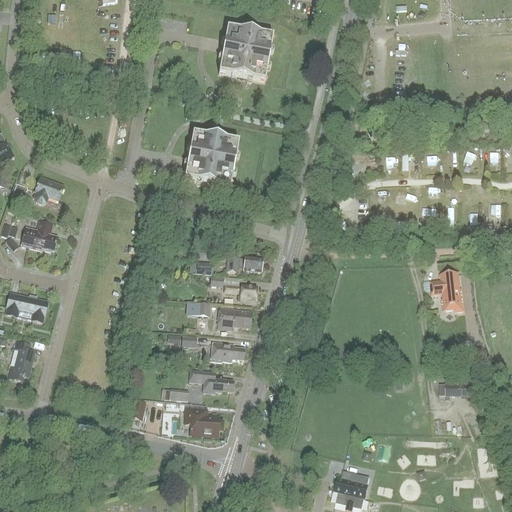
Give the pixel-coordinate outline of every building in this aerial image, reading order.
[(218,76),(264,84),(273,39),(227,30),(218,76)] [(193,136),(184,182),(230,190),(239,145),(193,136)] [(0,163),(2,168),(3,168),(2,166),(12,161),(13,163),(14,162),(1,137),(0,137),(0,163)] [(473,166),(477,156),(468,153),(464,163),(473,166)] [(64,190),(40,180),(34,195),(36,196),(34,201),(36,205),(41,207),(46,205),(48,200),(58,204),(64,190)] [(17,187),(11,201),(22,205),(27,191),(17,187)] [(26,230),(21,249),(41,254),(41,252),(53,255),(57,240),(49,238),(52,228),(40,225),(37,233),(26,230)] [(11,229),(5,226),(1,238),(8,240),(11,229)] [(14,253),(20,248),(12,239),(6,243),(14,253)] [(262,272),(263,269),(262,268),(262,262),(252,261),(252,259),(244,258),(244,261),(227,260),(226,275),(237,276),(237,269),(243,270),(243,273),(261,275),(261,273),(262,272)] [(211,278),(212,266),(190,264),(189,275),(195,276),(211,278)] [(454,314),(463,313),(461,291),(459,291),(458,275),(439,277),(439,283),(430,284),(431,298),(442,297),(443,301),(441,301),(443,313),(454,312),(454,314)] [(222,290),(223,281),(211,280),(210,288),(222,290)] [(256,290),(231,289),(224,289),(224,295),(240,296),(240,299),(238,299),(237,303),(239,304),(243,305),(245,302),(248,305),(255,305),(255,303),(256,290)] [(29,300),(18,298),(10,296),(6,311),(7,311),(5,317),(16,320),(18,313),(33,317),(31,323),(42,326),(43,319),(44,319),(47,305),(36,302),(37,299),(29,297),(29,300)] [(197,306),(197,311),(196,319),(208,319),(209,307),(197,306)] [(250,331),(251,315),(231,312),(232,312),(219,310),(217,331),(232,332),(232,329),(250,331)] [(168,345),(182,345),(182,336),(169,336),(168,345)] [(197,339),(183,338),(182,348),(197,349),(197,339)] [(19,352),(14,371),(12,370),(9,381),(22,384),(23,381),(24,379),(28,380),(34,356),(28,354),(30,348),(16,344),(14,351),(19,352)] [(242,364),(244,352),(233,351),(233,347),(213,345),(210,364),(222,365),(222,364),(231,365),(231,363),(242,364)] [(483,350),(453,353),(455,367),(475,365),(480,364),(484,364),(483,350)] [(215,375),(190,373),(189,385),(203,386),(203,396),(215,397),(215,395),(221,395),(221,394),(232,395),(232,390),(234,390),(234,386),(233,386),(233,384),(225,383),(225,382),(214,381),(215,375)] [(446,385),(446,398),(470,398),(470,385),(446,385)] [(186,393),(168,392),(168,393),(161,392),(161,402),(186,403),(186,393)] [(141,424),(145,407),(131,404),(128,420),(141,424)] [(219,426),(219,421),(206,420),(206,414),(187,412),(185,428),(190,428),(190,438),(218,440),(218,434),(220,434),(222,432),(222,430),(222,428),(221,427),(219,426)] [(365,453),(364,460),(371,462),(373,455),(365,453)] [(343,474),(341,481),(337,480),(334,495),(338,496),(335,506),(361,511),(362,511),(370,480),(343,474)] [(292,506),(304,509),(307,495),(295,492),(292,506)]
